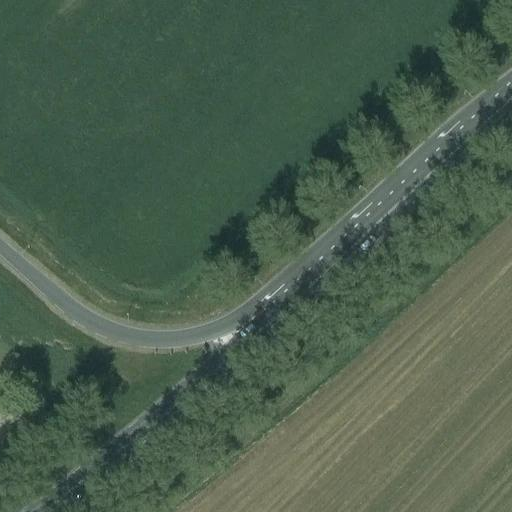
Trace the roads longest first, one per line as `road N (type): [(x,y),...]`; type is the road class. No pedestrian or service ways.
road 1 (primary): [(33,511),(284,310)]
road 2 (primary): [(284,310),(184,338),(90,327),(0,245)]
road 3 (primary): [(284,310),(511,97)]
